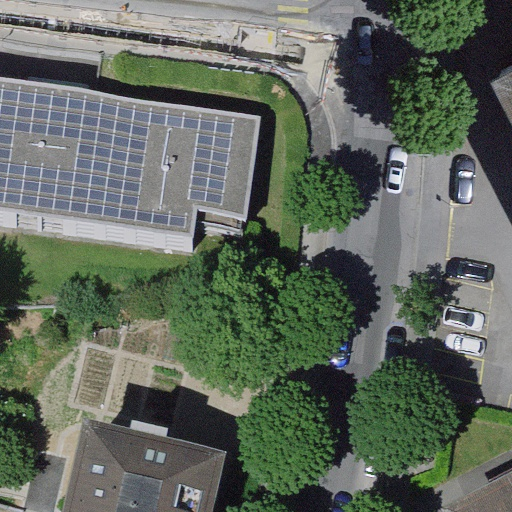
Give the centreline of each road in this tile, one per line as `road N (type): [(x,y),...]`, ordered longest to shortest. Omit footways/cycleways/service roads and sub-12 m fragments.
road 1 (residential): [(325,511),(376,201),(375,37)]
road 2 (residential): [(375,37),(63,0)]
